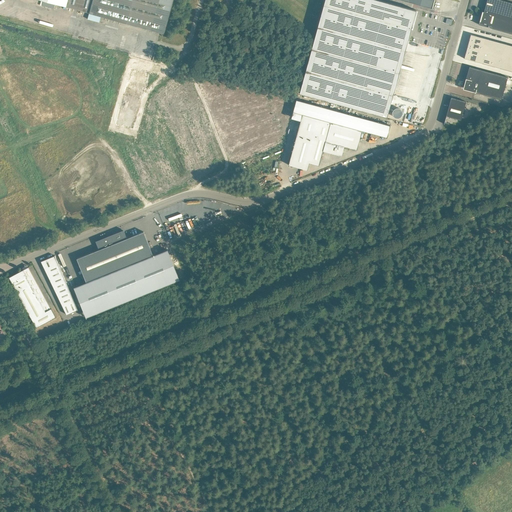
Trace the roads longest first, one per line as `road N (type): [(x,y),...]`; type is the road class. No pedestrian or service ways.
road 1 (unclassified): [(0,269),(194,193),(258,202),(422,136),(464,0)]
road 2 (unknown): [(0,418),(511,199)]
road 3 (track): [(61,397),(116,511)]
